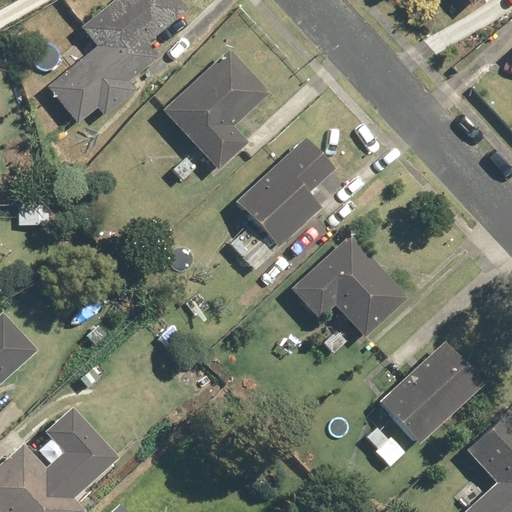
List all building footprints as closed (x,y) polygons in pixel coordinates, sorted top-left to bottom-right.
[(157,61),(145,47),(190,9),(181,0),(118,0),(86,27),(101,45),(47,86),(76,124),(157,61)] [(234,127),(272,93),(234,51),(196,86),(192,83),(163,110),(220,170),(249,142),(234,127)] [(263,232),(265,230),(278,244),(318,204),(306,192),(331,169),(309,144),(241,207),(263,232)] [(184,185),(201,167),(186,153),(170,171),(184,185)] [(323,316),(336,303),(365,335),(406,297),(350,237),(326,260),(323,262),(309,275),(310,275),(296,289),(323,316)] [(0,384),(37,352),(2,313),(0,315),(0,384)] [(383,398),(422,440),(483,382),(444,341),(383,398)] [(64,451),(46,467),(26,444),(0,466),(0,510),(1,511),(83,511),(84,511),(72,498),(122,455),(96,424),(94,426),(76,405),(47,432),(64,451)] [(496,482),(462,511),(511,511),(511,410),(468,450),(496,482)]
